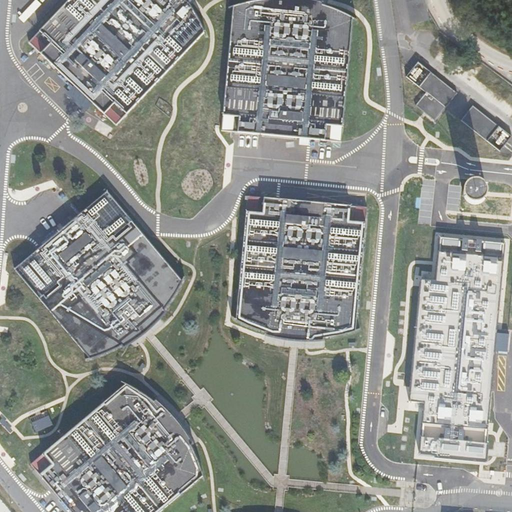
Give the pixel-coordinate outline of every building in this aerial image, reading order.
[(63,0),(35,30),(47,41),(38,52),(86,97),(102,113),(113,124),(207,36),(203,20),(194,7),(188,0),(63,0)] [(405,0),(410,22),(428,19),(426,11),(424,0),(405,0)] [(225,15),(228,14),(219,124),(218,130),(241,132),(254,133),(254,131),(312,135),(312,137),(342,140),(352,24),(355,26),(357,23),(319,6),(319,8),(263,4),(263,2),(246,4),(235,7),(223,11),(225,15)] [(455,92),(416,61),(404,76),(423,92),(413,105),(433,120),(455,92)] [(511,137),(472,106),(460,121),(500,152),(511,137)] [(478,181),(476,181),(473,181),(469,182),(467,184),(465,186),(463,189),(463,193),(463,196),(465,199),(467,201),(469,203),(473,204),(476,204),(479,204),(482,202),(484,200),(486,197),(486,193),(486,190),(485,187),(483,184),(481,182),(478,181)] [(276,321),(332,326),(332,328),(342,326),(354,324),(366,320),(372,318),(370,314),(367,315),(378,200),(342,197),(342,198),(284,193),(285,191),(254,188),(243,304),(240,302),(238,306),(240,307),(251,312),(261,317),(273,321),(276,322),(276,321)] [(37,250),(14,269),(88,358),(85,359),(86,363),(96,360),(107,356),(118,352),(124,348),(123,347),(166,311),(167,312),(172,306),(178,297),(184,286),(189,277),(185,275),(183,278),(109,189),(81,213),(83,214),(38,251),(37,250)] [(424,406),(419,453),(485,457),(504,244),(441,238),(436,283),(422,281),(410,403),(424,406)] [(125,384),(119,382),(117,386),(120,388),(26,466),(31,472),(32,471),(66,511),(164,511),(200,482),(201,486),(205,485),(204,479),(201,469),(197,459),(192,449),(191,448),(190,449),(152,404),(153,402),(152,402),(143,395),(134,390),(125,384)]
